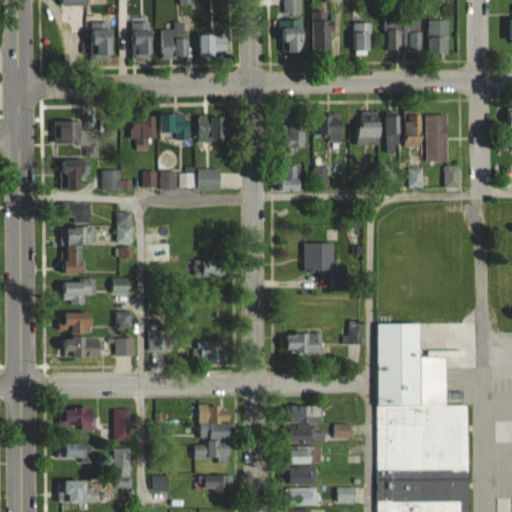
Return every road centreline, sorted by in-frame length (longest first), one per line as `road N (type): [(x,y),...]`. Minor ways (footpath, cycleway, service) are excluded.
road 1 (primary): [(24,511),(16,0)]
road 2 (residential): [(255,511),(248,0)]
road 3 (residential): [(511,77),(18,88)]
road 4 (residential): [(482,464),(477,0)]
road 5 (residential): [(369,381),(22,383)]
